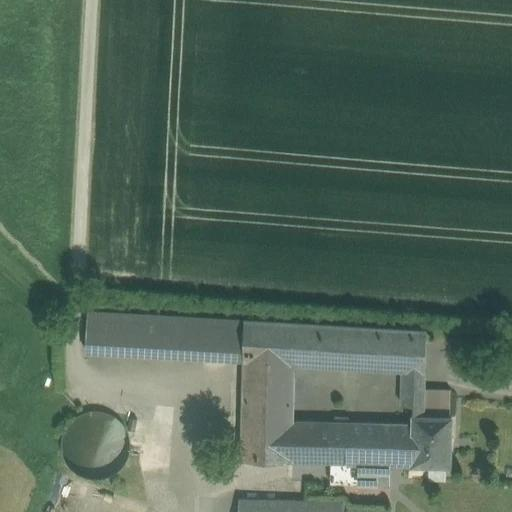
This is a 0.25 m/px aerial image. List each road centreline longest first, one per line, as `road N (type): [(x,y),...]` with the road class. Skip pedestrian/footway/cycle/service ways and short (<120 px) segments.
road 1 (track): [(90,0),(71,349),(119,384)]
road 2 (track): [(214,511),(206,422),(178,396),(119,384)]
